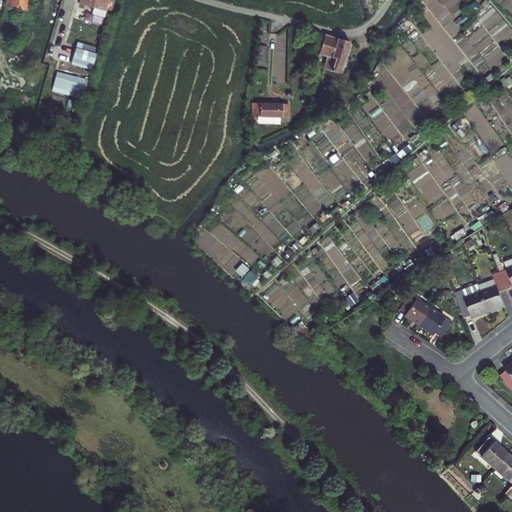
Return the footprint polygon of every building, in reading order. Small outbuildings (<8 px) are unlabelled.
[(4,0),(0,14),(0,29),(18,36),(30,0),(4,0)] [(108,3),(96,0),(79,0),(78,3),(93,7),(106,11),(108,3)] [(439,0),(448,11),(460,3),(457,0),(439,0)] [(106,11),(93,7),(91,14),(104,18),(106,11)] [(324,35),(318,54),(327,56),(335,58),(332,70),(340,73),(349,42),(324,35)] [(75,47),(72,57),(93,63),(96,53),(94,53),(95,47),(82,43),(80,49),(75,47)] [(322,69),(332,70),(335,58),(327,56),(322,69)] [(33,71),(47,77),(49,72),(35,66),(33,71)] [(77,97),(83,99),(87,79),(75,77),(75,75),(56,71),(52,87),(78,93),(77,97)] [(485,78),(488,82),(494,78),(491,74),(485,78)] [(511,79),(509,76),(503,82),(507,87),(511,83),(511,79)] [(474,85),(478,90),(484,86),(480,80),(474,85)] [(456,100),(459,105),(469,98),(465,93),(456,100)] [(311,105),(315,111),(321,106),(318,101),(311,105)] [(260,117),(260,102),(252,102),(252,116),(257,116),(257,123),(280,123),(280,117),(260,117)] [(280,117),(282,117),(282,103),(260,102),(260,117),(280,117)] [(434,116),(438,122),(443,118),(439,112),(434,116)] [(444,135),(448,140),(454,135),(451,130),(444,135)] [(294,141),(296,145),(305,140),(302,136),(294,141)] [(423,151),(418,155),(421,159),(426,155),(423,151)] [(377,173),(381,176),(387,171),(383,167),(377,173)] [(385,199),(376,205),(380,211),(389,205),(385,199)] [(453,235),(456,240),(465,234),(462,229),(453,235)] [(329,236),(333,242),(339,238),(334,231),(329,236)] [(431,250),(435,255),(452,244),(449,240),(431,250)] [(511,267),(500,272),(506,290),(511,287),(511,267)] [(399,273),(402,277),(407,274),(404,269),(399,273)] [(258,281),(262,284),(272,275),(267,271),(258,281)] [(481,292),(488,311),(504,306),(499,292),(506,290),(500,272),(493,275),(494,278),(497,286),(481,292)] [(478,284),(481,292),(497,286),(494,278),(478,284)] [(478,284),(454,292),(464,317),(470,315),(471,317),(488,311),(481,292),(478,284)] [(405,317),(419,326),(430,308),(410,295),(400,310),(406,315),(405,317)] [(452,322),(430,308),(419,326),(434,336),(435,334),(441,338),(452,322)] [(511,363),(503,370),(505,372),(499,377),(510,392),(511,390),(511,363)] [(489,465),(502,451),(483,434),(470,449),(489,465)] [(507,482),(511,476),(511,460),(502,451),(489,465),(507,482)] [(511,491),(511,476),(507,482),(500,490),(504,494),(509,489),(511,491)]
